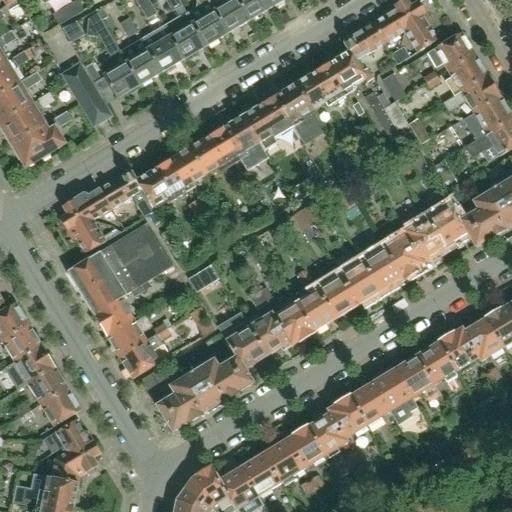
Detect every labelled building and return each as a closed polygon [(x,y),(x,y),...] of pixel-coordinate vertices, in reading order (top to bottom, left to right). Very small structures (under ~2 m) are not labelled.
[(157,14),(148,0),(134,0),(147,20),(157,14)] [(181,7),(177,0),(164,0),(172,13),(181,7)] [(206,48),(228,35),(213,12),(206,0),(193,0),(196,4),(195,9),(195,10),(186,15),(206,48)] [(228,35),(250,22),(236,0),(233,0),(213,12),(228,35)] [(236,0),(250,22),(272,9),(266,0),(236,0)] [(287,0),(266,0),(272,9),(287,0)] [(385,18),(374,24),(386,45),(405,34),(410,8),(411,8),(405,0),(385,13),(384,16),(385,18)] [(410,8),(405,34),(417,54),(437,42),(430,29),(431,28),(431,26),(418,4),(411,8),(410,8)] [(0,21),(13,14),(8,7),(0,11),(0,21)] [(101,8),(95,11),(96,15),(97,16),(101,22),(107,18),(101,8)] [(66,9),(53,17),(59,27),(72,19),(66,9)] [(122,24),(120,25),(128,39),(137,33),(124,10),(116,15),(122,24)] [(101,22),(97,16),(96,15),(95,11),(85,17),(87,22),(85,37),(98,39),(106,52),(115,46),(101,22)] [(206,48),(186,15),(164,29),(184,61),(206,48)] [(344,42),(343,46),(348,55),(355,64),(386,45),(374,24),(345,41),(344,42)] [(184,61),(164,29),(142,42),(162,75),(184,61)] [(0,40),(4,47),(16,41),(11,33),(0,39),(0,40)] [(435,69),(442,65),(447,73),(474,56),(461,35),(427,55),(435,69)] [(162,75),(142,42),(120,55),(126,64),(125,64),(139,88),(162,75)] [(404,47),(398,51),(405,62),(411,57),(404,47)] [(29,51),(24,54),(13,61),(17,68),(34,58),(29,51)] [(398,51),(391,56),(398,66),(405,62),(398,51)] [(139,88),(125,64),(126,64),(120,55),(97,68),(117,101),(139,88)] [(322,71),(317,73),(327,89),(337,83),(346,98),(354,93),(352,89),(365,81),(361,75),(355,64),(348,55),(322,71)] [(487,77),(474,56),(447,73),(451,79),(445,83),(454,98),(487,77)] [(6,65),(0,67),(0,96),(18,86),(6,65)] [(92,65),(85,68),(94,83),(100,79),(92,65)] [(109,118),(79,69),(64,77),(94,127),(109,118)] [(366,71),(361,75),(365,81),(367,85),(373,81),(366,71)] [(317,73),(296,86),(312,113),(325,106),(327,109),(339,102),(346,98),(337,83),(327,89),(317,73)] [(427,85),(437,79),(434,74),(424,80),(427,85)] [(41,82),(37,75),(25,82),(30,89),(41,82)] [(473,115),(500,99),(487,77),(454,98),(443,105),(448,113),(466,103),(473,115)] [(430,90),(440,84),(437,79),(427,85),(430,90)] [(0,125),(31,107),(18,86),(0,96),(0,125)] [(271,96),(261,102),(264,106),(274,121),(284,115),(293,130),(304,147),(310,143),(308,139),(323,131),(312,113),(296,86),(274,100),(271,96)] [(406,97),(400,87),(389,94),(395,104),(406,97)] [(397,132),(384,110),(374,94),(365,100),(391,144),(401,139),(397,132)] [(54,103),(49,95),(38,102),(43,110),(54,103)] [(511,120),(511,117),(500,99),(473,115),(468,118),(480,139),(481,140),(511,120)] [(395,104),(384,110),(397,132),(408,125),(404,119),(408,117),(402,107),(398,110),(395,104)] [(353,121),(364,115),(358,105),(347,111),(353,121)] [(264,106),(243,119),(259,146),(264,153),(278,145),(275,141),(286,134),(293,130),(284,115),(274,121),(264,106)] [(31,107),(0,125),(6,135),(4,138),(8,145),(11,145),(12,147),(44,128),(44,127),(31,107)] [(70,121),(66,113),(55,120),(59,128),(70,121)] [(243,119),(210,138),(220,154),(231,147),(240,162),(248,157),(246,154),(259,146),(243,119)] [(492,147),(499,158),(511,149),(511,120),(481,140),(480,139),(475,142),(476,143),(466,149),(472,159),(492,147)] [(409,127),(421,147),(430,141),(418,122),(409,127)] [(50,153),(63,145),(54,130),(48,134),(44,128),(12,147),(18,156),(17,159),(21,166),(25,166),(26,168),(40,160),(43,161),(49,157),(50,153)] [(210,138),(190,151),(206,178),(218,171),(220,174),(240,162),(231,147),(220,154),(210,138)] [(476,143),(475,142),(473,138),(463,144),(466,149),(476,143)] [(190,151),(157,171),(166,187),(177,180),(186,195),(194,190),(192,187),(206,178),(190,151)] [(422,180),(431,175),(421,159),(412,165),(422,180)] [(457,184),(444,162),(434,168),(447,190),(457,184)] [(315,167),(307,171),(312,179),(313,178),(319,188),(325,184),(325,183),(315,167)] [(257,179),(251,169),(246,173),(252,183),(257,179)] [(157,171),(136,183),(142,194),(146,201),(148,204),(152,211),(165,203),(167,206),(186,195),(177,180),(166,187),(157,171)] [(367,172),(346,185),(354,198),(361,194),(365,201),(380,192),(367,172)] [(252,183),(246,173),(241,176),(247,186),(252,183)] [(127,174),(99,191),(112,212),(133,199),(137,207),(146,201),(142,194),(136,183),(131,175),(127,174)] [(511,180),(495,191),(511,218),(511,180)] [(345,185),(328,196),(339,214),(356,203),(345,185)] [(82,196),(63,208),(67,216),(67,217),(92,224),(111,212),(112,212),(99,191),(86,198),(86,197),(82,196)] [(511,230),(511,218),(495,191),(476,203),(475,207),(478,212),(460,223),(467,237),(468,237),(476,250),(490,241),(491,242),(505,234),(511,230)] [(309,208),(318,223),(332,214),(323,200),(309,208)] [(137,207),(144,219),(148,217),(153,213),(152,211),(148,204),(146,201),(137,207)] [(450,207),(444,211),(438,201),(422,211),(428,221),(428,220),(446,250),(467,237),(460,223),(450,207)] [(204,212),(198,202),(193,205),(199,215),(204,212)] [(199,215),(193,205),(188,208),(194,218),(199,215)] [(446,250),(428,220),(428,221),(422,211),(401,223),(407,233),(406,234),(408,237),(426,267),(433,262),(431,259),(446,250)] [(153,213),(148,217),(149,217),(154,227),(160,223),(156,217),(154,213),(153,213)] [(301,213),(292,219),(300,231),(309,226),(301,213)] [(67,217),(59,221),(70,239),(73,239),(74,238),(85,256),(105,244),(92,224),(67,217)] [(141,288),(173,269),(146,225),(67,273),(94,317),(121,301),(120,301),(131,294),(141,288)] [(426,267),(408,237),(385,251),(403,282),(418,273),(417,272),(426,267)] [(380,294),(402,281),(403,282),(385,251),(379,242),(357,255),(363,264),(363,265),(380,294)] [(362,265),(340,278),(358,308),(380,294),(363,265),(362,265)] [(311,282),(305,272),(300,275),(306,285),(311,282)] [(358,308),(340,278),(336,272),(314,286),(318,292),(336,321),(358,308)] [(197,294),(208,287),(200,274),(189,281),(197,294)] [(141,295),(144,293),(141,288),(131,294),(134,299),(141,295)] [(266,289),(258,294),(265,307),(274,301),(266,289)] [(296,306),(313,335),(335,322),(336,321),(318,292),(296,306)] [(265,307),(258,294),(250,299),(258,311),(265,307)] [(141,295),(134,299),(138,306),(146,302),(141,295)] [(133,322),(121,301),(94,317),(107,338),(133,322)] [(0,344),(1,344),(29,327),(15,305),(0,314),(0,344)] [(313,336),(313,335),(296,306),(273,320),(290,349),(298,344),(299,345),(313,336)] [(511,344),(511,312),(509,307),(500,312),(500,311),(486,320),(504,350),(511,344)] [(266,359),(249,330),(240,315),(217,329),(236,360),(244,372),(245,372),(266,359)] [(290,349),(273,320),(271,317),(249,330),(266,359),(281,350),(283,353),(290,349)] [(504,350),(486,320),(485,320),(485,321),(484,322),(481,319),(461,331),(479,360),(481,363),(504,350)] [(209,321),(197,329),(203,338),(215,330),(209,321)] [(146,343),(146,342),(133,322),(107,338),(119,360),(146,343)] [(156,336),(166,329),(164,325),(154,332),(156,336)] [(42,348),(29,327),(1,344),(14,364),(14,365),(42,348)] [(171,357),(161,341),(170,336),(166,329),(156,336),(146,342),(146,343),(119,360),(132,381),(171,357)] [(457,374),(479,360),(461,331),(454,336),(453,335),(451,336),(447,335),(440,339),(441,342),(438,344),(439,345),(457,374)] [(439,345),(417,358),(435,387),(457,374),(439,345)] [(16,393),(27,386),(55,369),(42,348),(14,365),(3,372),(16,393)] [(435,387),(417,358),(395,372),(413,401),(434,388),(435,387)] [(240,394),(254,385),(245,372),(244,372),(236,360),(218,370),(215,365),(211,364),(192,376),(213,412),(226,404),(240,395),(240,394)] [(494,368),(487,373),(494,384),(501,379),(494,368)] [(55,369),(27,386),(40,407),(68,391),(61,379),(55,369)] [(159,371),(141,382),(156,407),(174,396),(171,391),(159,371)] [(413,401),(395,372),(373,385),(391,414),(413,401)] [(494,384),(487,373),(479,378),(486,389),(494,384)] [(213,412),(192,376),(172,388),(171,391),(174,396),(156,407),(173,435),(186,427),(187,427),(202,418),(202,419),(213,412)] [(391,414),(373,385),(351,398),(369,427),(390,414),(391,414)] [(54,429),(81,412),(68,391),(40,407),(54,429)] [(369,427),(351,398),(351,399),(350,398),(334,407),(335,408),(329,412),(347,441),(368,428),(369,427)] [(29,414),(26,408),(16,414),(19,420),(29,414)] [(321,421),(308,429),(326,458),(349,444),(347,441),(329,412),(319,418),(321,421)] [(15,429),(32,418),(29,414),(19,420),(12,424),(15,429)] [(480,441),(493,433),(484,419),(471,427),(480,441)] [(501,445),(511,438),(511,420),(494,433),(501,445)] [(75,423),(44,442),(51,456),(58,452),(67,454),(93,461),(101,456),(88,434),(85,434),(83,436),(75,423)] [(308,429),(308,428),(292,438),(292,439),(286,443),(303,472),(304,472),(326,458),(308,429)] [(303,472),(286,443),(263,456),(281,486),(281,485),(303,472)] [(472,447),(451,460),(458,470),(478,457),(472,447)] [(361,449),(353,454),(363,471),(371,466),(361,449)] [(80,478),(97,468),(93,461),(67,454),(56,461),(52,480),(79,485),(80,478)] [(363,471),(353,454),(345,459),(355,475),(363,471)] [(281,486),(263,456),(241,470),(259,499),(281,486)] [(227,500),(217,480),(218,480),(211,469),(196,478),(196,479),(191,482),(184,491),(212,511),(215,507),(216,506),(219,511),(225,511),(232,508),(227,500)] [(227,500),(232,508),(235,511),(237,511),(259,499),(241,470),(232,476),(228,474),(218,480),(217,480),(227,500)] [(318,477),(309,482),(316,492),(324,487),(318,477)] [(74,508),(79,485),(52,480),(48,479),(49,480),(46,494),(41,494),(16,489),(15,497),(74,509),(74,508)] [(316,492),(309,482),(301,487),(307,497),(316,492)] [(177,501),(174,511),(211,511),(212,511),(184,491),(177,501)] [(73,511),(74,509),(15,497),(13,505),(25,507),(25,506),(28,506),(29,505),(29,503),(39,505),(37,511),(73,511)] [(407,508),(410,511),(433,511),(422,499),(407,508)]
